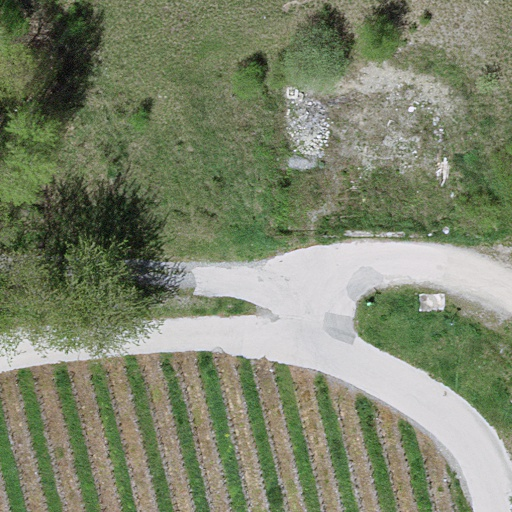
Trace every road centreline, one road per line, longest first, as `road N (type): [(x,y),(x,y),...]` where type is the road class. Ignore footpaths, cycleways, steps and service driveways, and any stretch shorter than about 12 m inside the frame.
road 1 (track): [(0,273),(63,263),(236,280),(308,353)]
road 2 (track): [(308,353),(206,342),(0,367)]
road 3 (track): [(511,306),(447,276),(357,266),(300,281),(308,353)]
road 4 (track): [(482,511),(484,491),(464,437),(346,357),(308,353)]
